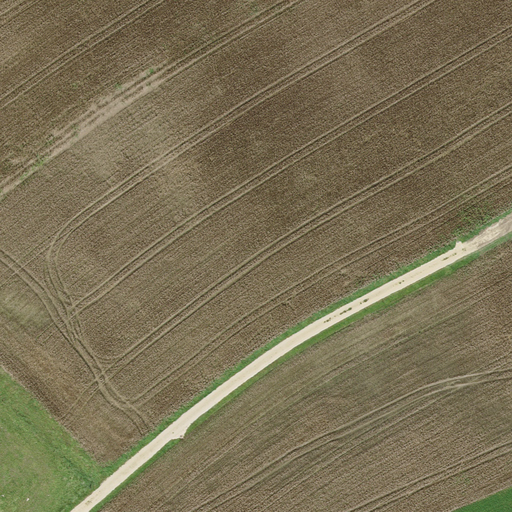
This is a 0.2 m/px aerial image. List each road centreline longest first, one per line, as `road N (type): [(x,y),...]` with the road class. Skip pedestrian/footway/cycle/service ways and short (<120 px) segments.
road 1 (track): [(79,511),(286,338),(511,223)]
road 2 (track): [(106,486),(0,384)]
